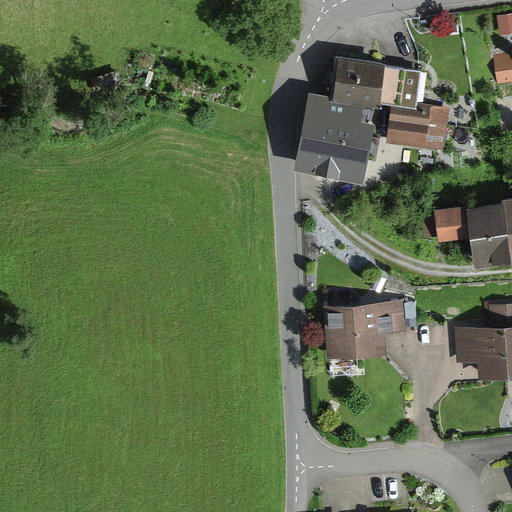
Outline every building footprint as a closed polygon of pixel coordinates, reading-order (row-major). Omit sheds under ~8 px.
[(511,12),(498,14),(501,33),(511,30),(511,12)] [(511,58),(511,53),(494,56),(498,84),(511,81),(511,58)] [(335,81),(333,97),(311,93),(297,167),(362,179),(367,156),(376,157),(380,135),(387,136),(392,105),(416,109),(417,104),(421,74),(384,69),(385,63),(338,57),(335,81)] [(451,109),(417,104),(416,109),(392,105),(387,136),(386,142),(444,151),(451,109)] [(503,203),(467,208),(471,239),(475,267),(511,262),(511,197),(503,198),(503,203)] [(439,243),(471,239),(467,208),(434,212),(435,216),(424,217),(426,238),(438,237),(439,243)] [(404,301),(325,306),(328,357),(386,354),(385,334),(406,333),(404,301)] [(511,305),(489,307),(490,325),(455,327),(457,364),(476,364),(477,380),(511,378),(511,305)]
